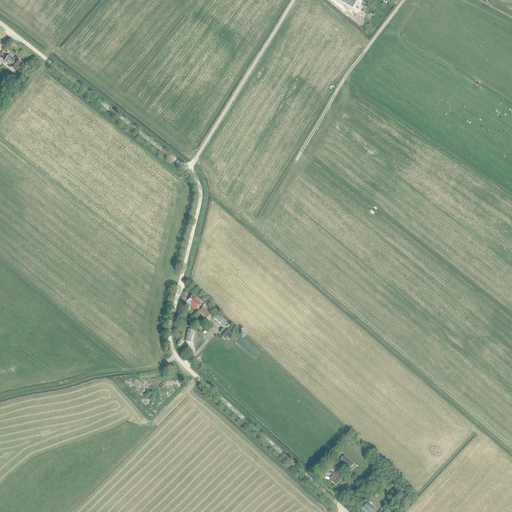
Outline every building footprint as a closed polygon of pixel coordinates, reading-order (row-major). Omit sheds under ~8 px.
[(15,72),(22,63),(15,58),(14,60),(9,56),(9,55),(4,61),(10,65),(8,67),(15,72)] [(201,305),(195,299),(194,300),(190,297),(186,302),(195,311),(201,305)] [(202,307),(203,308),(200,311),(207,318),(212,313),(213,311),(205,304),(202,307)] [(216,314),(212,319),(221,327),(226,322),(216,314)] [(206,324),(203,322),(197,329),(199,330),(200,329),(201,330),(206,324)] [(234,329),(230,326),(221,336),(225,339),(234,329)] [(339,458),(336,455),(328,465),(331,467),(339,458)] [(355,465),(345,456),(340,461),(349,470),(355,465)] [(341,477),(337,474),(330,481),(334,484),(341,477)] [(367,503),(363,507),(368,511),(371,511),(374,509),(367,503)]
